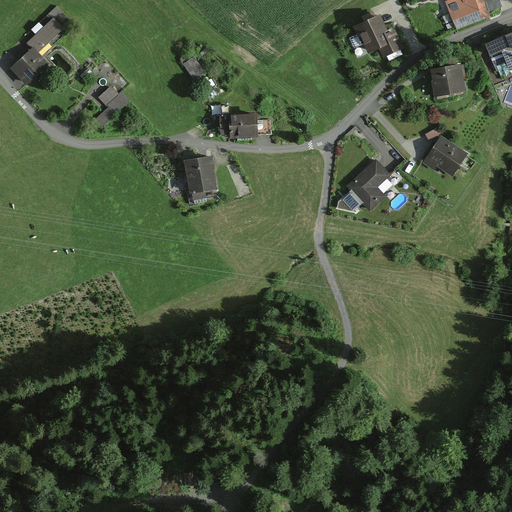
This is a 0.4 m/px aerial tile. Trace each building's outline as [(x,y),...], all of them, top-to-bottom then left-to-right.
[(406,0),(409,9),(434,0),(448,0),(458,28),(488,18),(486,12),(503,7),(500,0),(406,0)] [(69,28),(59,16),(30,42),(36,49),(16,68),(30,84),(53,63),(43,52),(69,28)] [(390,37),(383,19),(357,29),(367,56),(381,50),(385,59),(407,50),(400,33),(390,37)] [(511,33),(486,43),(497,70),(511,64),(511,67),(511,33)] [(196,52),(184,59),(196,79),(208,71),(196,52)] [(460,65),(432,71),(438,98),(466,92),(460,65)] [(133,99),(120,86),(115,91),(111,87),(100,98),(107,105),(91,121),(100,130),(133,99)] [(258,138),(257,113),(221,115),(222,134),(232,134),(232,140),(258,138)] [(426,133),(429,139),(442,134),(440,128),(426,133)] [(471,154),(445,136),(430,158),(457,176),(471,154)] [(212,156),(184,161),(190,192),(218,187),(212,156)] [(393,174),(376,157),(349,186),(375,211),(388,196),(379,188),(393,174)]
